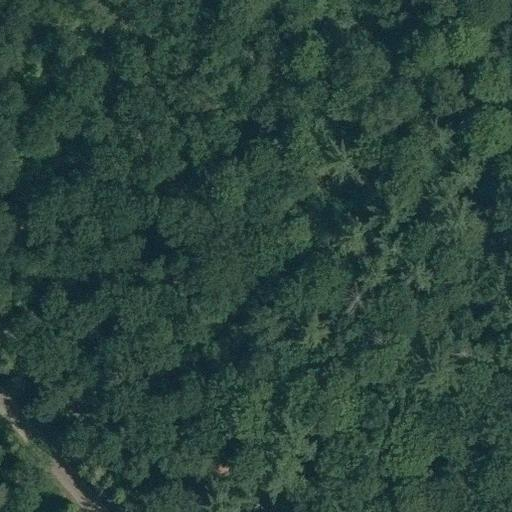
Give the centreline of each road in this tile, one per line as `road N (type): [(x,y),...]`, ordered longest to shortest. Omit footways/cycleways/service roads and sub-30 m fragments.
road 1 (track): [(365,186),(173,511)]
road 2 (track): [(480,0),(365,186)]
road 3 (unclassified): [(96,511),(0,399)]
